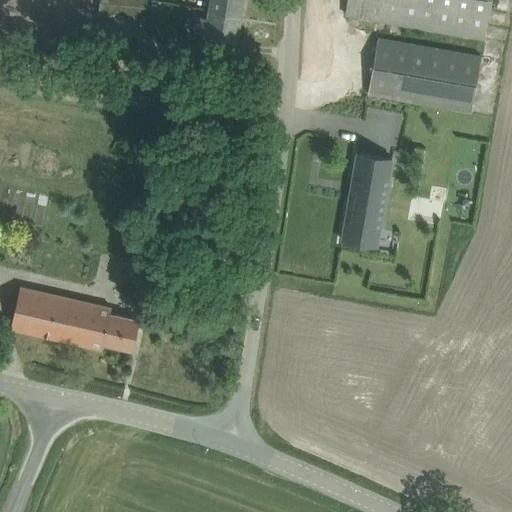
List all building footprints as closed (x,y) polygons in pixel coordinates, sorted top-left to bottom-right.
[(148,0),(100,0),(99,12),(147,17),(148,0)] [(211,0),(210,11),(241,16),(243,0),(211,0)] [(485,38),(492,0),(348,0),(346,14),(485,38)] [(237,40),(241,16),(210,11),(209,18),(198,16),(195,32),(206,34),(206,35),(237,40)] [(481,56),(402,42),(378,38),(368,93),(471,111),(481,56)] [(358,155),(343,243),(378,249),(393,161),(358,155)] [(183,172),(153,165),(149,187),(178,194),(183,172)] [(11,328),(103,349),(104,343),(133,350),(140,320),(111,313),(112,307),(20,286),(11,328)]
